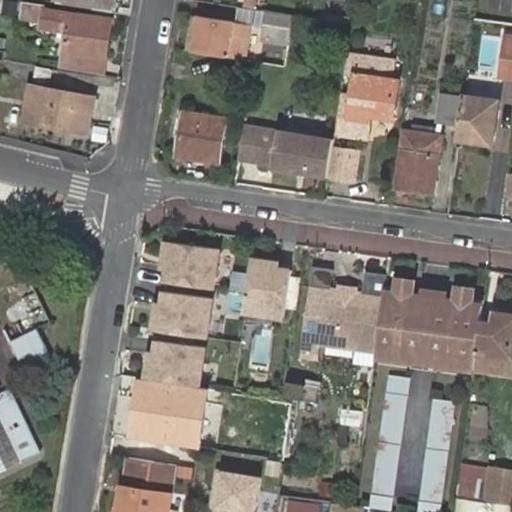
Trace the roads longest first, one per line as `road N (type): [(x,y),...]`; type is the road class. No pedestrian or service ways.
road 1 (residential): [(131,190),(511,239)]
road 2 (residential): [(131,190),(76,511)]
road 3 (residential): [(161,0),(131,190)]
road 4 (residential): [(0,167),(79,187),(131,190)]
